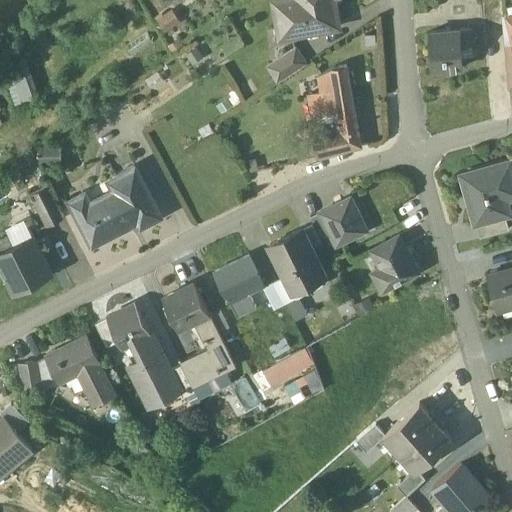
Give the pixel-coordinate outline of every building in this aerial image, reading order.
[(276,0),(273,1),(277,24),(289,21),(292,35),(339,27),(334,0),(276,0)] [(164,30),(181,21),(175,9),(157,18),(164,30)] [(183,25),(167,35),(175,48),(191,38),(183,25)] [(472,29),(460,30),(462,55),(471,55),(471,54),(475,54),(472,29)] [(460,30),(429,32),(431,70),(463,67),(462,55),(460,30)] [(296,49),(269,67),(278,80),(304,63),(296,49)] [(346,66),(331,69),(334,90),(349,86),(346,66)] [(250,81),(240,86),(246,96),(256,90),(250,81)] [(349,86),(334,90),(338,110),(341,128),(345,150),(360,146),(349,86)] [(334,90),(328,91),(332,111),(338,110),(334,90)] [(328,91),(308,95),(311,115),(332,111),(328,91)] [(341,128),(314,135),(318,157),(345,150),(341,128)] [(303,160),(274,174),(280,186),(309,172),(303,160)] [(511,166),(510,160),(460,173),(474,224),(476,224),(505,216),(501,201),(511,197),(511,166)] [(120,186),(90,201),(85,192),(69,200),(92,245),(138,221),(141,227),(161,216),(135,166),(115,177),(120,186)] [(63,216),(47,185),(29,194),(45,225),(63,216)] [(351,196),(321,210),(330,230),(335,227),(342,241),(367,228),(351,196)] [(505,216),(476,224),(480,237),(509,229),(505,216)] [(325,273),(302,228),(270,244),(286,276),(293,289),(325,273)] [(13,244),(0,251),(0,264),(14,290),(51,271),(32,234),(13,244)] [(417,271),(398,234),(370,249),(380,267),(371,272),(381,291),(417,271)] [(8,236),(0,240),(0,251),(13,244),(8,236)] [(263,284),(248,255),(216,271),(230,300),(232,299),(246,292),(263,284)] [(511,304),(511,266),(488,274),(498,308),(511,304)] [(286,276),(275,281),(286,303),(297,298),(293,289),(286,276)] [(286,303),(275,281),(265,287),(275,308),(286,303)] [(193,284),(180,290),(180,288),(164,296),(179,328),(180,328),(179,326),(194,319),(195,321),(209,314),(193,282),(192,282),(193,284)] [(246,292),(232,299),(238,312),(252,304),(246,292)] [(150,331),(135,301),(122,308),(123,310),(109,317),(108,315),(107,316),(118,340),(122,346),(124,345),(122,342),(135,335),(137,338),(150,331)] [(193,351),(206,376),(233,363),(209,314),(195,321),(207,344),(193,351)] [(107,316),(95,322),(107,346),(118,340),(107,316)] [(171,369),(151,330),(150,331),(137,338),(146,356),(129,365),(149,405),(180,389),(181,389),(171,369)] [(100,361),(87,335),(46,355),(59,381),(78,372),(94,403),(114,393),(98,362),(100,361)] [(304,349),(264,371),(272,386),(312,363),(304,349)] [(206,376),(193,351),(179,358),(182,363),(192,383),(206,376)] [(38,361),(21,363),(25,389),(42,386),(38,361)] [(192,383),(182,363),(171,369),(181,389),(180,389),(183,396),(195,390),(192,383)] [(29,420),(11,402),(0,411),(4,416),(5,416),(17,430),(29,420)] [(453,440),(420,403),(385,434),(383,436),(384,437),(415,471),(416,473),(418,471),(453,440)] [(17,430),(5,416),(4,416),(4,417),(0,420),(0,474),(31,449),(31,450),(32,449),(17,430)] [(376,423),(356,441),(367,453),(384,437),(383,436),(385,434),(376,423)] [(469,511),(488,496),(461,464),(433,488),(452,509),(449,511),(469,511)] [(416,473),(415,471),(397,487),(406,496),(425,479),(418,471),(416,473)] [(406,496),(390,511),(411,511),(417,507),(406,496)]
